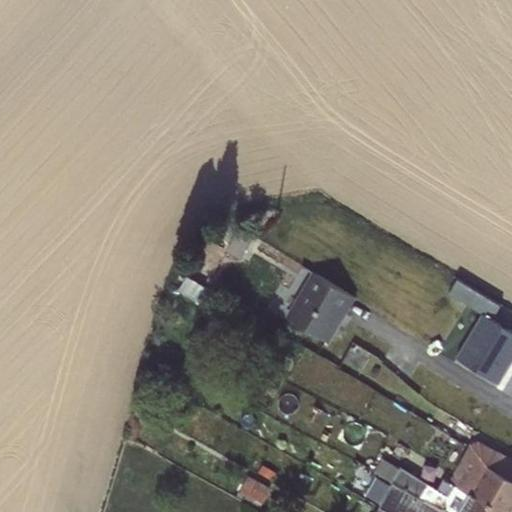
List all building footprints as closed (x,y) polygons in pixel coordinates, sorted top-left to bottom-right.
[(238,227),(226,250),(241,259),(253,236),(238,227)] [(312,271),(285,316),(328,342),(356,297),(312,271)] [(186,276),(178,289),(195,300),(204,286),(186,276)] [(466,304),(474,290),(500,306),(500,305),(457,279),(448,293),(466,304)] [(474,290),(466,304),(481,313),(482,313),(492,319),(500,306),(474,290)] [(482,313),(455,357),(498,383),(511,360),(511,331),(492,319),(482,313)] [(470,442),(448,480),(453,483),(456,479),(463,483),(476,459),(488,464),(496,449),(478,439),(470,442)] [(456,479),(453,483),(503,511),(511,511),(511,459),(496,449),(488,464),(476,459),(463,483),(456,479)] [(503,511),(453,483),(448,480),(444,477),(437,489),(400,465),(398,467),(382,457),(373,471),(393,482),(446,511),(503,511)] [(247,475),(237,496),(259,508),(269,487),(247,475)] [(446,511),(393,482),(379,507),(386,511),(446,511)]
